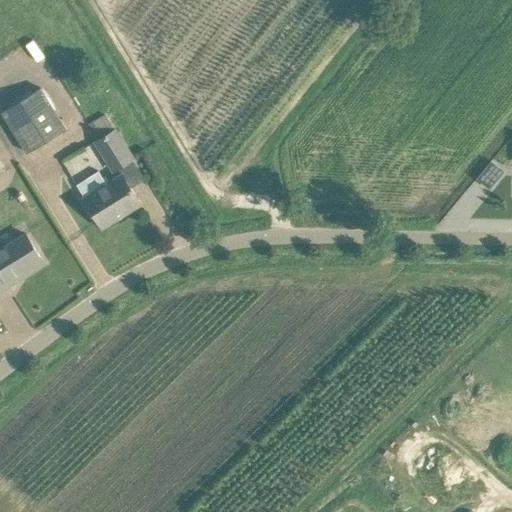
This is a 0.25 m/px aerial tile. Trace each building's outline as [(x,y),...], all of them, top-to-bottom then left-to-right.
[(40,86),(3,110),(28,151),(66,128),(40,86)] [(104,113),(88,123),(91,128),(88,129),(95,140),(100,148),(103,153),(114,170),(118,167),(132,158),(122,141),(118,136),(104,113)] [(494,158),(479,174),(492,186),(507,170),(494,158)] [(111,181),(109,179),(106,174),(103,176),(99,169),(75,183),(84,197),(84,198),(102,227),(140,203),(122,174),(111,181)] [(26,234),(9,244),(0,249),(0,289),(44,262),(26,234)]
